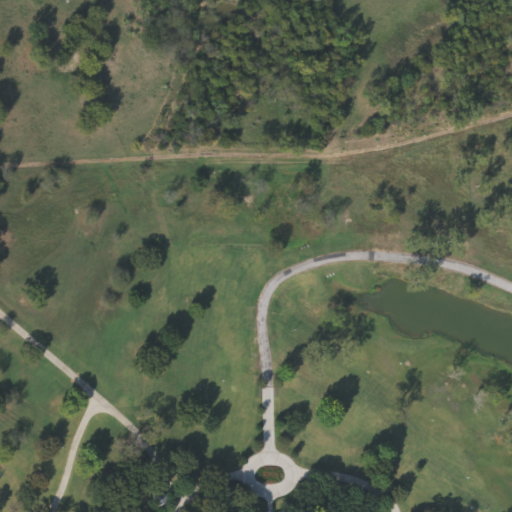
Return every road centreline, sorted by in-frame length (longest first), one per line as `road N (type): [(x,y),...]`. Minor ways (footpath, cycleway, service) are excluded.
road 1 (track): [(177,505),(131,427),(0,311)]
road 2 (track): [(101,401),(83,419),(49,511)]
